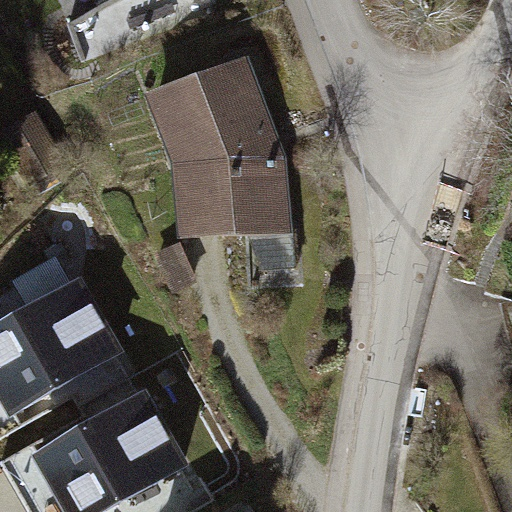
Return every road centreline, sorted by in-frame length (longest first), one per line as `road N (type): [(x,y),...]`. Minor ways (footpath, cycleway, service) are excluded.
road 1 (residential): [(364,511),(406,208)]
road 2 (residential): [(330,0),(406,208)]
road 3 (residential): [(406,208),(511,18)]
